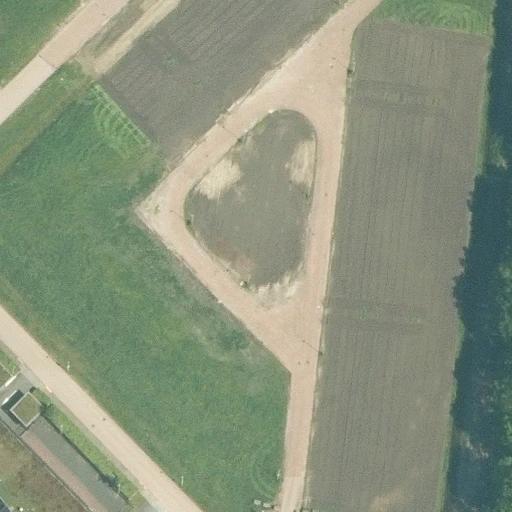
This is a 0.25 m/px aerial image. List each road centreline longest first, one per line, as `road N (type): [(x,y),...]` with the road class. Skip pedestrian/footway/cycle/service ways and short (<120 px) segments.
road 1 (unclassified): [(334,93),(275,93),(176,188),(169,216),(180,244),(264,330),(308,337)]
road 2 (unclassified): [(182,511),(0,326)]
road 3 (unclassified): [(308,337),(334,93)]
road 4 (unclassified): [(287,511),(308,337)]
road 5 (unclassified): [(0,104),(106,0)]
